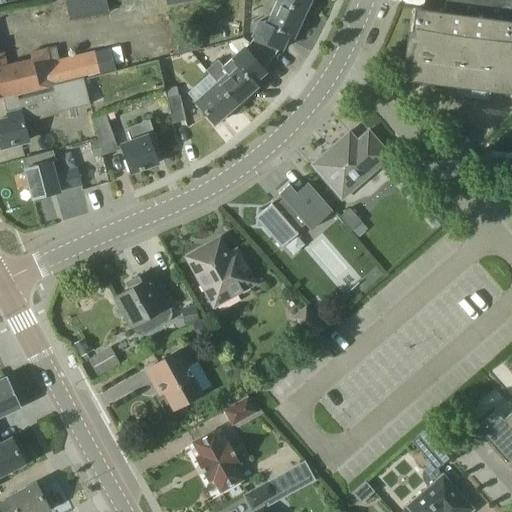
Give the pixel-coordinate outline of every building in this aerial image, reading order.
[(65,0),(69,20),(108,14),(106,0),(65,0)] [(250,37),(253,39),(278,49),(281,50),(288,36),(293,38),(305,13),(277,0),(276,0),(268,17),(266,22),(258,19),(250,37)] [(277,0),(305,13),(310,0),(277,0)] [(511,0),(450,0),(448,12),(444,11),(444,12),(413,8),(404,79),(489,90),(488,97),(495,97),(496,91),(511,93),(511,88),(511,2),(510,0),(511,0)] [(179,53),(200,48),(196,33),(176,38),(179,53)] [(223,67),(227,72),(215,82),(236,106),(257,87),(255,84),(266,73),(263,69),(270,59),(249,44),(242,39),(230,41),(231,43),(228,45),(236,54),(227,61),(222,66),(223,67)] [(270,59),(278,49),(253,39),(249,44),(270,59)] [(83,78),(83,79),(116,71),(110,47),(59,60),(56,47),(48,49),(47,48),(30,52),(32,58),(7,64),(4,52),(0,52),(0,97),(2,97),(75,78),(75,80),(83,78)] [(0,146),(0,148),(29,140),(25,122),(59,114),(58,112),(90,104),(83,79),(83,78),(75,80),(75,78),(2,97),(8,119),(0,121),(0,146)] [(236,106),(215,82),(193,101),(215,125),(236,106)] [(165,90),(167,99),(179,96),(176,87),(165,90)] [(173,123),(185,120),(178,96),(167,99),(173,123)] [(105,113),(108,120),(116,118),(113,110),(105,113)] [(108,120),(105,113),(93,117),(102,155),(103,155),(103,153),(121,146),(120,143),(117,144),(108,120)] [(130,139),(120,143),(121,146),(130,171),(129,172),(130,173),(140,169),(140,170),(157,164),(156,163),(157,163),(151,146),(158,144),(151,125),(149,119),(126,128),(130,139)] [(311,165),(341,200),(391,156),(368,131),(357,141),(349,132),(311,165)] [(93,158),(102,155),(98,140),(90,142),(93,158)] [(32,199),(59,192),(59,191),(82,185),(78,169),(55,174),(52,163),(55,163),(53,151),(22,159),(32,199)] [(332,211),(321,198),(308,183),(296,193),(289,184),(278,193),(282,198),(273,206),(270,209),(266,210),(262,210),(258,209),(257,226),(262,226),(281,247),(297,233),(295,230),(304,222),(311,230),(332,211)] [(350,231),(361,222),(349,208),(338,218),(350,231)] [(256,285),(246,267),(236,250),(228,254),(220,239),(186,257),(215,308),(256,285)] [(122,317),(124,316),(131,327),(131,328),(135,333),(139,335),(144,335),(147,333),(168,322),(171,318),(172,314),(171,310),(169,307),(171,306),(151,269),(127,283),(130,288),(114,297),(117,303),(115,305),(114,307),(113,309),(113,311),(115,314),(115,315),(116,316),(118,317),(120,317),(121,317),(122,317)] [(199,321),(196,305),(181,308),(185,324),(199,321)] [(326,328),(325,328),(307,305),(292,318),(311,341),(326,328)] [(197,335),(202,337),(209,333),(203,323),(193,329),(197,335)] [(80,357),(81,357),(83,356),(89,352),(92,351),(85,338),(73,344),(80,357)] [(110,347),(88,359),(97,376),(119,363),(110,347)] [(174,410),(204,393),(180,350),(145,369),(160,395),(164,393),(174,410)] [(0,413),(1,416),(21,407),(6,377),(0,379),(0,413)] [(233,426),(257,412),(248,396),(223,410),(233,426)] [(511,412),(503,420),(495,411),(476,427),(508,463),(511,459),(511,412)] [(220,491),(244,478),(237,466),(241,464),(227,439),(223,441),(217,430),(194,443),(201,456),(195,459),(208,481),(213,478),(220,491)] [(424,430),(412,441),(437,469),(449,459),(424,430)] [(0,475),(24,463),(22,459),(24,458),(20,450),(18,451),(11,438),(10,439),(0,444),(0,475)] [(469,511),(473,509),(442,474),(405,505),(410,511),(469,511)] [(267,511),(263,503),(278,495),(270,480),(243,495),(251,509),(253,511),(267,511)] [(361,503),(375,492),(366,482),(352,493),(361,503)] [(40,511),(48,508),(35,484),(7,499),(7,500),(0,503),(0,511),(40,511)]
